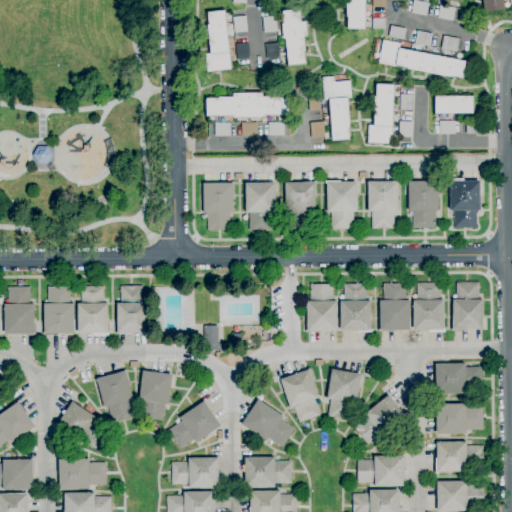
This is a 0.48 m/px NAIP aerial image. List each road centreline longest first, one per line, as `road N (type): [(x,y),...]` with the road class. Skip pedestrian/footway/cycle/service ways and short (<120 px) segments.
road 1 (residential): [(509,256),(0,259)]
road 2 (tertiary): [(510,57),(511,503)]
road 3 (residential): [(171,0),(173,257)]
